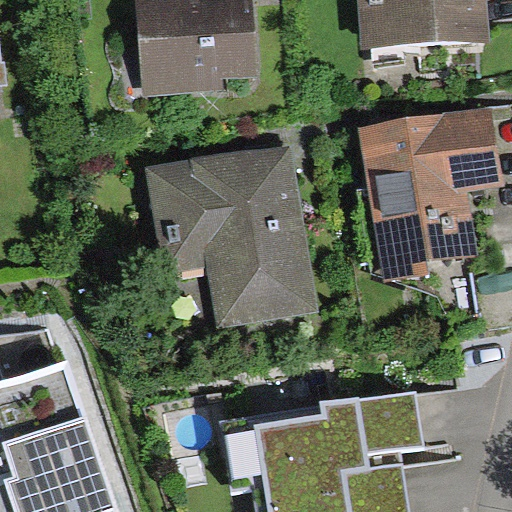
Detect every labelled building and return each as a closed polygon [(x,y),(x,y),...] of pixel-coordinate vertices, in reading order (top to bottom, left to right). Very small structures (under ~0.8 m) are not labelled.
[(153,0),(136,1),(140,99),(215,95),(215,83),(249,81),(245,6),(211,7),(210,0),(153,0)] [(364,0),(368,48),(477,42),(474,0),(364,0)] [(357,140),(375,281),(469,269),(465,239),(461,202),(495,198),(491,163),(486,124),(357,140)] [(206,271),(214,334),(307,323),(287,164),(146,182),(158,277),(206,271)] [(0,391),(0,511),(106,511),(61,372),(0,391)] [(407,401),(219,431),(232,511),(405,511),(402,486),(399,465),(417,462),(410,421),(407,401)]
